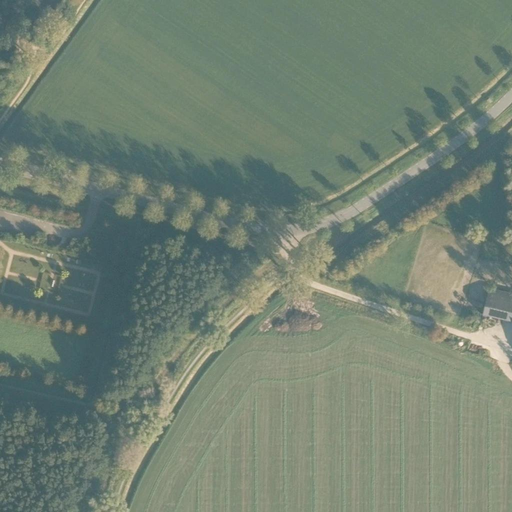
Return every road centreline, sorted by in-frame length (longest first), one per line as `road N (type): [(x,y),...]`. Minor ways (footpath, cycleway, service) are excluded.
road 1 (tertiary): [(284,231),(0,164)]
road 2 (tertiary): [(284,231),(364,204),(511,96)]
